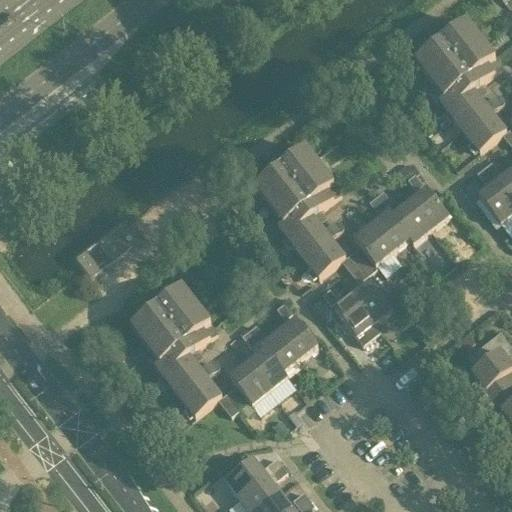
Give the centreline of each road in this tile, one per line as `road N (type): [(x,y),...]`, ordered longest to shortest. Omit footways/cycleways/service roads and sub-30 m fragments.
road 1 (residential): [(484,511),(389,388),(507,300)]
road 2 (secondary): [(0,118),(150,0)]
road 3 (tertiary): [(76,431),(0,333)]
